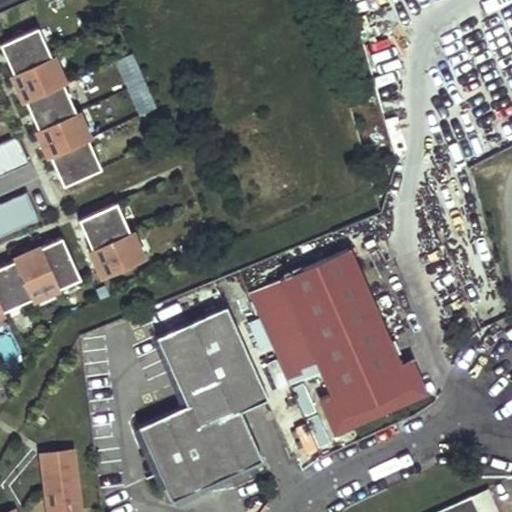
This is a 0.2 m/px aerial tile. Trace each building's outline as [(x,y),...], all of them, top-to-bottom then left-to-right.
[(38,26),(0,42),(0,45),(63,186),(104,170),(38,26)] [(394,154),(408,151),(398,116),(384,119),(394,154)] [(21,136),(0,144),(0,176),(33,163),(21,136)] [(27,193),(0,205),(0,237),(39,220),(27,193)] [(118,203),(78,221),(104,279),(144,261),(118,203)] [(511,301),(480,229),(446,244),(482,326),(511,313),(511,301)] [(63,241),(0,268),(0,315),(80,280),(63,241)] [(391,359),(338,245),(269,276),(322,391),(330,407),(322,411),(328,425),(344,418),(339,410),(357,402),(361,410),(373,410),(380,402),(376,393),(394,385),(398,394),(412,387),(406,372),(398,376),(391,359)] [(260,399),(217,306),(148,339),(179,405),(130,427),(158,488),(164,485),(184,493),(254,459),(232,412),(260,399)] [(398,355),(391,359),(398,376),(406,372),(398,355)] [(394,385),(376,393),(380,402),(398,394),(394,385)] [(322,391),(314,395),(322,411),(330,407),(322,391)] [(357,402),(339,410),(344,418),(361,410),(357,402)] [(81,511),(74,445),(38,449),(45,511),(81,511)] [(164,485),(158,488),(164,503),(184,493),(164,485)] [(497,511),(487,488),(469,496),(476,511),(497,511)] [(476,511),(469,496),(432,511),(476,511)]
